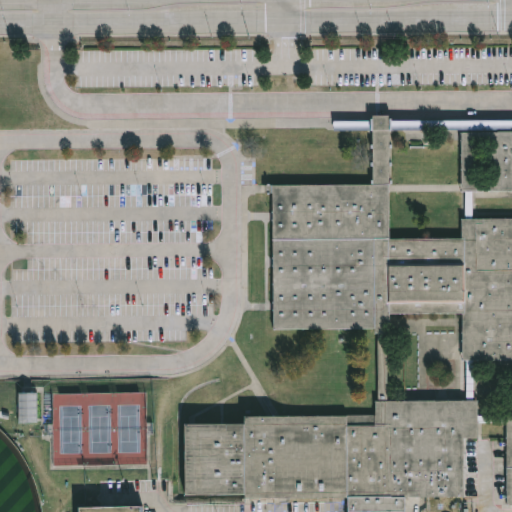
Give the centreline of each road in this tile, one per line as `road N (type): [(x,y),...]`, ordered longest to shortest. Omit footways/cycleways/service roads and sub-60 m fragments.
road 1 (secondary): [(284,22),(448,21)]
road 2 (secondary): [(56,22),(212,23)]
